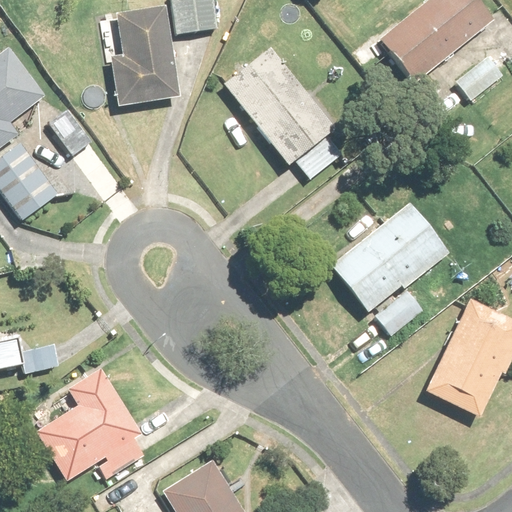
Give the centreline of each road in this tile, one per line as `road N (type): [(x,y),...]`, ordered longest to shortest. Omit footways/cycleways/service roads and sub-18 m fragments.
road 1 (residential): [(286,385),(238,382),(195,359),(140,301),(126,268),(131,240),(151,220),(181,229),(279,356)]
road 2 (residential): [(286,385),(387,511)]
